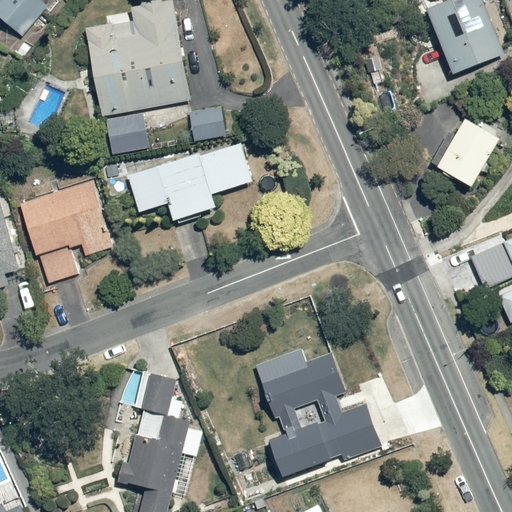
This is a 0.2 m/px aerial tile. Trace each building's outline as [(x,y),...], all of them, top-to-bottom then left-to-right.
[(0,0),(0,17),(23,36),(49,1),(46,0),(0,0)] [(147,112),(195,103),(175,1),(168,2),(167,0),(149,0),(147,1),(148,6),(107,14),(109,24),(88,28),(105,120),(110,119),(117,157),(154,148),(147,112)] [(429,0),(454,77),(511,54),(492,0),(429,0)] [(237,104),(190,112),(196,143),(242,135),(237,104)] [(467,111),(433,166),(477,192),(487,174),(495,179),(500,170),(491,165),(508,136),(467,111)] [(246,142),(130,174),(141,214),(173,206),(178,224),(200,218),(201,221),(214,217),(212,211),(222,208),(218,197),(258,185),(246,142)] [(36,197),(23,201),(39,258),(42,257),(51,285),(84,275),(80,260),(117,249),(97,181),(90,183),(88,179),(35,194),(36,197)] [(0,291),(13,287),(10,276),(26,271),(0,186),(0,291)] [(511,290),(501,295),(511,319),(511,243),(508,245),(511,253),(511,290)] [(368,405),(367,402),(349,361),(332,368),(327,356),(278,377),(302,433),(313,429),(321,446),(311,450),(319,469),(328,465),(331,470),(378,449),(360,409),(368,405)] [(180,383),(152,376),(132,462),(126,461),(121,483),(131,485),(128,498),(145,502),(142,511),(187,511),(207,428),(197,426),(203,402),(177,396),(180,383)] [(0,511),(25,511),(23,504),(9,509),(0,484),(0,511)] [(326,511),(322,503),(304,511),(326,511)]
